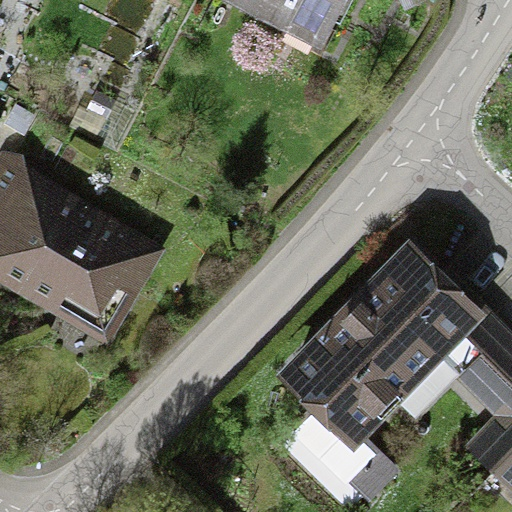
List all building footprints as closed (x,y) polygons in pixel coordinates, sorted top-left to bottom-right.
[(337,0),(233,0),(318,38),(337,0)] [(399,0),(404,9),(423,0),(399,0)] [(0,254),(115,315),(144,261),(2,186),(0,189),(0,254)] [(474,311),(411,250),(290,372),(352,434),(474,311)] [(511,416),(479,451),(493,464),(511,444),(511,335),(501,325),(466,361),(511,404),(511,416)] [(511,444),(493,464),(511,481),(511,444)]
